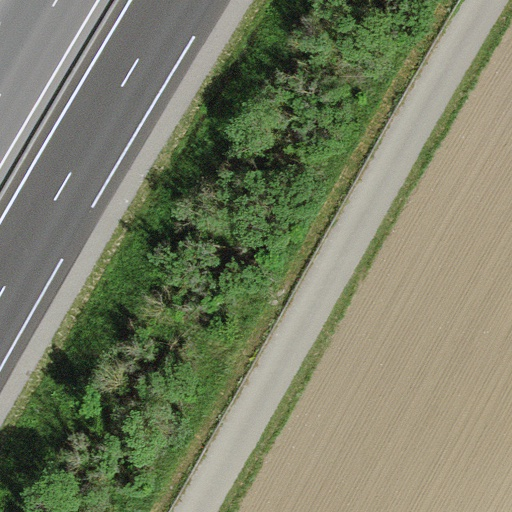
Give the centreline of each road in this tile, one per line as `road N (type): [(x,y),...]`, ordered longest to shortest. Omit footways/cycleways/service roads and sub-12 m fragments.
road 1 (unclassified): [(498,0),(199,511)]
road 2 (trunk): [(0,322),(189,0)]
